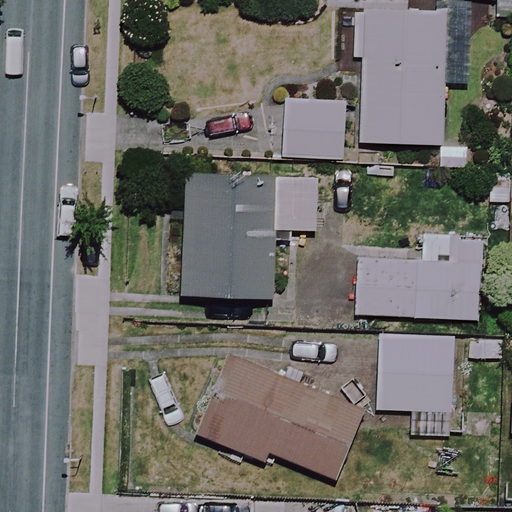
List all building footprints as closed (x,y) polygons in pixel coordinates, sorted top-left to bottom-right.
[(358,144),(440,146),(442,91),(469,92),(471,9),(362,6),(358,144)] [(343,102),(282,101),(280,158),(341,160),(343,102)] [(316,180),(183,174),(178,295),(269,299),(272,231),(313,233),(316,180)] [(482,240),(422,237),(422,253),(357,250),(353,315),(478,321),(482,240)] [(451,340),(377,337),(374,410),(447,413),(451,340)] [(360,411),(222,356),(191,433),(262,461),(266,453),(333,480),(360,411)]
